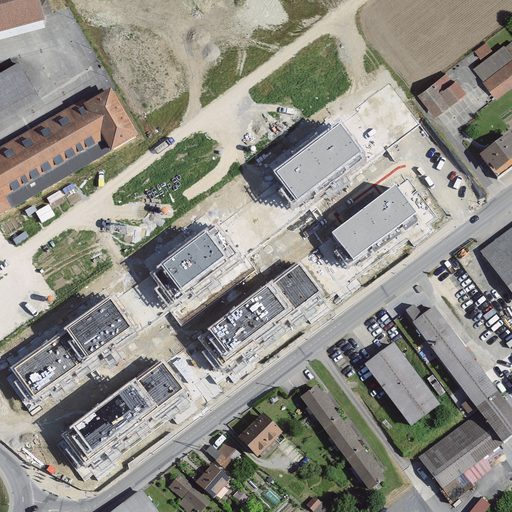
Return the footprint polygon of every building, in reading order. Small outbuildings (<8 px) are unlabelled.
[(0,0),(0,31),(52,20),(47,0),(0,0)] [(476,49),(481,56),(493,49),(488,41),(476,49)] [(511,44),(479,68),(500,97),(511,88),(511,44)] [(0,110),(39,87),(20,56),(0,68),(0,110)] [(437,85),(423,94),(437,115),(468,93),(459,79),(441,91),(437,85)] [(251,246),(423,127),(391,82),(355,107),(358,111),(339,125),(333,116),(268,162),(280,180),(223,219),(226,224),(222,227),(237,248),(247,241),(251,246)] [(0,219),(144,142),(115,88),(0,149),(0,219)] [(511,134),(485,155),(500,176),(511,167),(511,134)] [(416,179),(307,247),(313,258),(300,266),(302,270),(321,258),(338,286),(411,240),(415,246),(440,230),(436,223),(442,220),(416,179)] [(170,310),(181,326),(235,287),(241,271),(231,257),(235,247),(220,227),(218,226),(211,216),(206,214),(173,238),(167,252),(163,246),(144,260),(152,271),(132,286),(131,288),(119,297),(101,290),(95,295),(98,296),(95,306),(103,300),(109,308),(115,304),(119,310),(132,314),(129,322),(135,324),(130,339),(170,310)] [(511,229),(483,251),(511,290),(511,229)] [(511,408),(437,307),(416,323),(482,411),(420,457),(445,491),(511,442),(511,408)] [(397,344),(368,365),(414,428),(443,407),(397,344)] [(321,387),(304,399),(373,491),(389,479),(321,387)] [(267,419),(245,443),(260,458),(279,439),(284,443),(288,439),(267,419)] [(213,448),(208,454),(224,469),(240,453),(230,444),(220,455),(213,448)] [(215,469),(199,488),(217,504),(233,485),(215,469)] [(181,479),(171,490),(195,511),(208,511),(213,507),(181,479)] [(482,495),(469,511),(485,511),(492,503),(482,495)] [(155,511),(144,497),(123,511),(155,511)]
